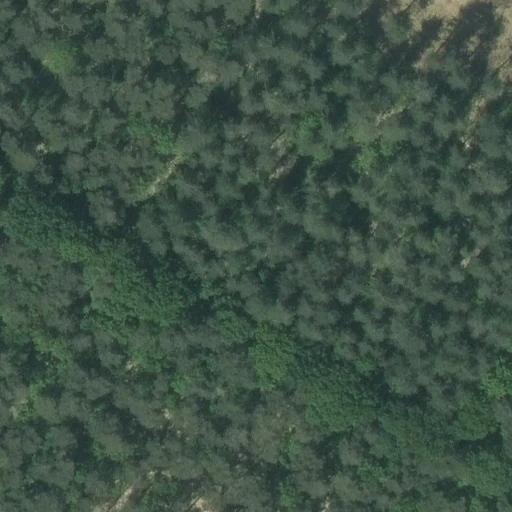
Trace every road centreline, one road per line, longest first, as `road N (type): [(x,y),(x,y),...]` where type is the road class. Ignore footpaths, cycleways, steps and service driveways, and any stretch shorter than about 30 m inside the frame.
road 1 (track): [(511,464),(94,231)]
road 2 (track): [(228,0),(94,231)]
road 3 (track): [(94,231),(0,396)]
road 4 (track): [(451,511),(470,479),(481,396),(511,343)]
